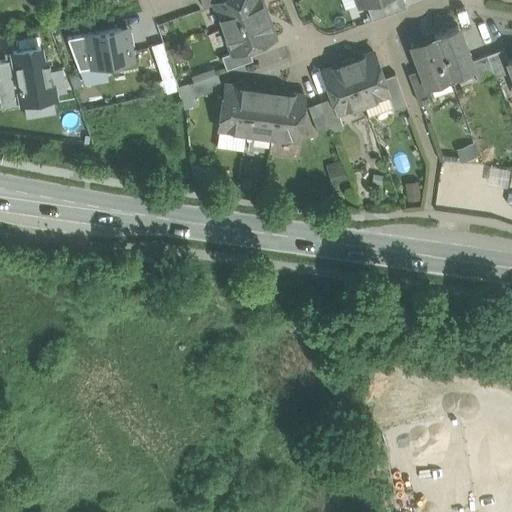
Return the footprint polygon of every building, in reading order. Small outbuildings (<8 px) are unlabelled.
[(218,0),(214,2),(214,3),(223,27),(265,11),(261,0),(218,0)] [(404,0),(387,0),(379,3),(377,0),(376,0),(366,4),(371,19),(406,6),(404,0)] [(265,11),(223,27),(232,51),(232,52),(248,47),(275,36),(265,11)] [(457,25),(435,33),(451,77),(473,69),(473,68),(470,60),(457,25)] [(126,27),(87,34),(92,66),(105,64),(106,69),(120,66),(119,61),(132,59),(126,27)] [(451,77),(435,33),(410,43),(419,69),(426,86),(428,86),(451,77)] [(163,39),(150,43),(164,90),(177,86),(163,39)] [(3,106),(61,97),(55,59),(50,60),(47,44),(8,50),(10,59),(0,60),(0,86),(0,87),(3,106)] [(248,47),(232,52),(232,51),(221,55),(226,68),(252,59),(248,47)] [(504,48),(486,54),(494,77),(511,70),(507,59),(508,59),(504,48)] [(373,51),(348,60),(363,102),(387,94),(388,93),(383,78),(373,51)] [(486,54),(470,60),(473,68),(473,69),(478,83),(494,77),(486,54)] [(348,60),(322,69),(332,96),(338,112),(363,102),(348,60)] [(426,86),(419,69),(408,73),(420,104),(433,99),(428,86),(426,86)] [(217,72),(189,82),(193,95),(221,85),(217,72)] [(395,73),(383,78),(388,93),(387,94),(393,110),(407,105),(395,73)] [(251,87),(225,83),(219,127),(245,131),(251,87)] [(277,90),(251,87),(245,131),(271,135),(277,90)] [(304,94),(277,90),(271,135),(297,139),(304,94)] [(363,102),(369,118),(393,110),(387,94),(363,102)] [(332,96),(320,101),(331,131),(343,127),(338,112),(332,96)] [(329,127),(320,101),(308,105),(317,131),(329,127)] [(78,103),(63,107),(66,117),(54,121),(60,141),(87,132),(78,103)] [(219,127),(216,141),(243,145),(245,131),(219,127)]
